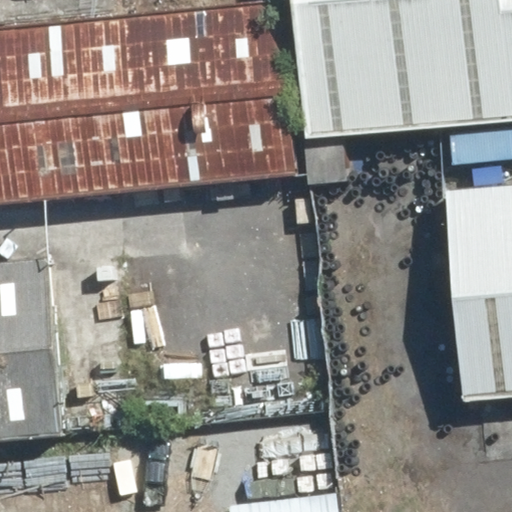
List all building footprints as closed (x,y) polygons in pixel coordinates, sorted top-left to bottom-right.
[(0,206),(304,178),(287,0),(279,0),(0,26),(0,206)] [(511,0),(302,0),(314,134),(511,118),(511,0)] [(511,184),(451,190),(471,399),(511,396),(511,184)] [(54,251),(0,256),(0,435),(70,429),(54,251)] [(233,511),(342,511),(341,492),(232,503),(233,511)]
